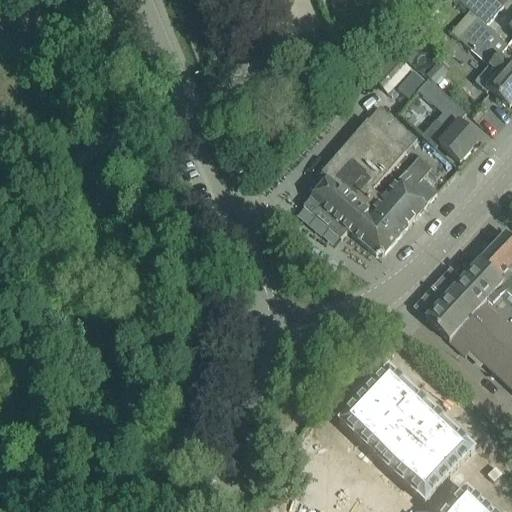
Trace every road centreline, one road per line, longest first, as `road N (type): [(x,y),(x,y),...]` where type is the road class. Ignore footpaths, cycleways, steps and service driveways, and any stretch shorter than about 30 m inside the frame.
road 1 (residential): [(260,335),(242,240),(186,103)]
road 2 (residential): [(186,103),(0,200)]
road 3 (tertiary): [(378,291),(417,266),(511,165)]
road 4 (residential): [(511,415),(415,338),(378,291)]
road 5 (tertiary): [(226,511),(260,335)]
road 6 (tertiary): [(260,335),(333,316),(378,291)]
